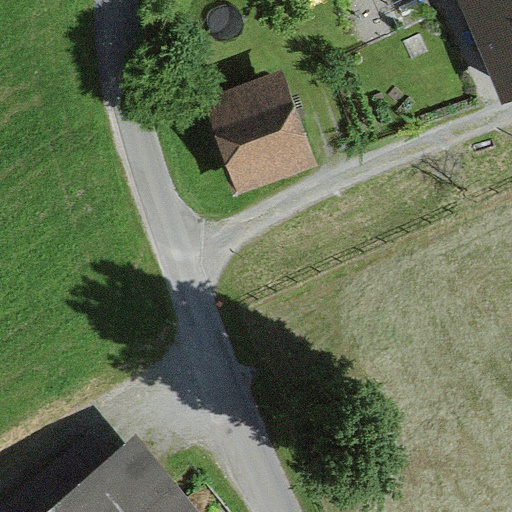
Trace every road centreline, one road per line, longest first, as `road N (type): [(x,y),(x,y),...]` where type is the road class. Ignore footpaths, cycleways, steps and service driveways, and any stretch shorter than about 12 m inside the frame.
road 1 (unclassified): [(283,511),(181,271),(131,126),(119,0)]
road 2 (track): [(212,344),(0,483)]
